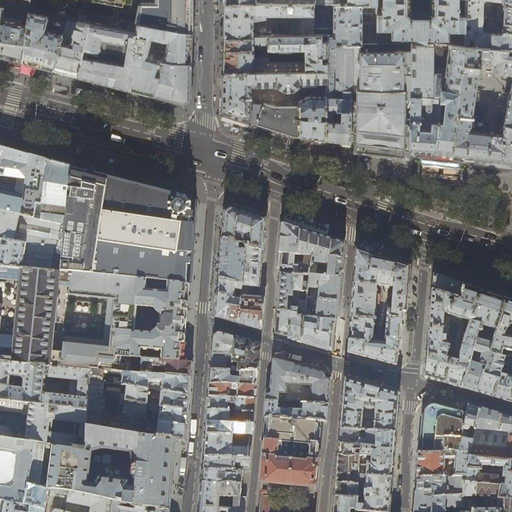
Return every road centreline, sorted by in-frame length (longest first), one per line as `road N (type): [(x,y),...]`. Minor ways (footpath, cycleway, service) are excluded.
road 1 (residential): [(267,341),(201,322),(187,511)]
road 2 (primary): [(209,160),(0,105)]
road 3 (residential): [(267,341),(250,511)]
road 4 (tertiary): [(207,0),(209,160)]
road 5 (residential): [(339,364),(355,205)]
road 6 (residential): [(426,227),(413,383)]
road 7 (primary): [(355,205),(209,160)]
road 8 (residential): [(323,511),(339,364)]
road 9 (residential): [(413,383),(405,511)]
